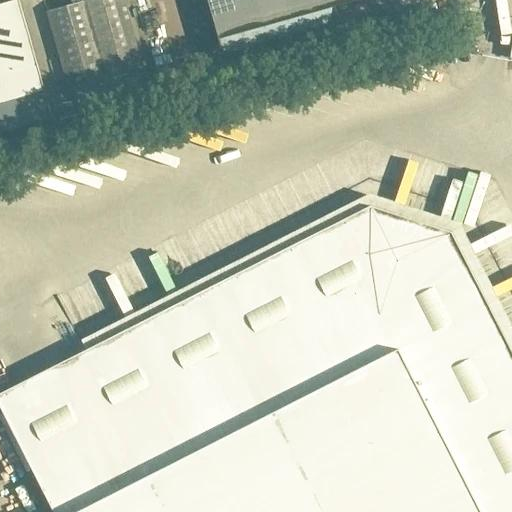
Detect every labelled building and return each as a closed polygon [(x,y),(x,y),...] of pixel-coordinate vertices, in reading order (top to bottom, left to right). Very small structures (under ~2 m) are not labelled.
[(84,4),(106,82),(140,72),(120,0),(98,0),(89,3),(84,4)] [(205,0),(217,42),(368,0),(205,0)] [(0,107),(43,95),(17,3),(0,7),(0,107)] [(106,82),(84,4),(77,6),(46,15),(67,93),(106,82)] [(511,511),(511,355),(450,234),(369,208),(0,395),(0,410),(51,511),(511,511)]
